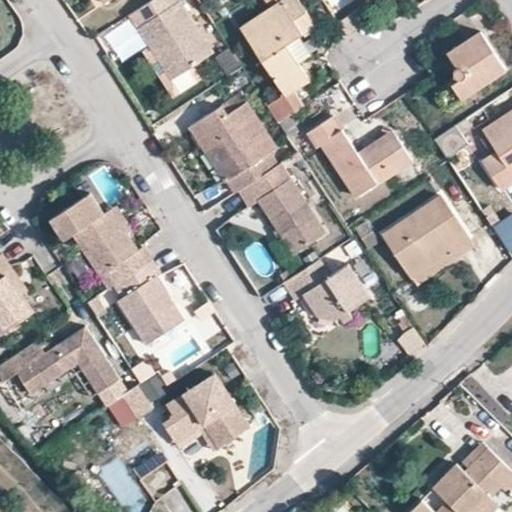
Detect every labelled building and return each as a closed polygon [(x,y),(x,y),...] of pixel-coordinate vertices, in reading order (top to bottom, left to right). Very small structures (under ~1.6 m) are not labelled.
[(178,0),(151,0),(129,15),(151,48),(159,44),(179,77),(194,67),(214,53),(178,0)] [(290,116),(303,106),(294,92),(309,81),(299,66),(285,45),(291,41),(315,26),(296,0),(280,0),(240,26),(284,93),(267,104),(279,122),(290,116)] [(360,7),(338,22),(348,35),(369,21),(360,7)] [(453,84),(462,98),(505,70),(480,32),(447,54),(457,66),(453,71),(453,76),(458,81),(453,84)] [(285,45),(299,66),(304,62),(291,41),(285,45)] [(159,44),(151,48),(146,52),(173,93),(200,75),(194,67),(179,77),(159,44)] [(217,58),(228,74),(240,66),(229,51),(217,58)] [(449,107),(462,98),(453,84),(451,85),(443,98),(449,107)] [(230,114),(247,103),(242,96),(225,106),(230,114)] [(228,181),(237,194),(241,192),(282,165),(286,162),(247,103),(230,114),(225,106),(193,127),(211,155),(229,144),(246,170),(228,181)] [(511,112),(483,132),(497,152),(483,163),(501,191),(511,183),(511,175),(511,174),(511,112)] [(299,132),(290,116),(279,122),(289,138),(299,132)] [(411,161),(396,137),(361,160),(356,153),(333,116),(308,132),(318,146),(322,144),(355,196),(411,161)] [(361,160),(396,137),(391,130),(356,153),(361,160)] [(465,145),(456,132),(442,141),(451,154),(465,145)] [(211,155),(228,181),(246,170),(229,144),(211,155)] [(282,165),(241,192),(250,206),(259,200),(292,179),(282,165)] [(292,179),(259,200),(295,255),(328,234),(292,179)] [(114,285),(153,258),(146,248),(140,252),(129,233),(112,209),(106,212),(93,192),(50,220),(64,240),(73,234),(100,277),(106,273),(114,285)] [(449,257),(471,244),(440,196),(383,234),(411,277),(447,255),(449,257)] [(481,209),(493,225),(500,220),(489,204),(481,209)] [(112,209),(129,233),(135,230),(117,205),(112,209)] [(379,243),(365,221),(355,228),(368,249),(379,243)] [(474,248),(471,244),(449,257),(447,255),(411,277),(417,286),(474,248)] [(2,255),(0,256),(0,338),(0,339),(33,315),(20,297),(11,285),(19,278),(2,255)] [(163,273),(153,258),(114,285),(122,298),(118,301),(146,345),(185,319),(158,278),(163,273)] [(75,281),(90,273),(82,259),(67,267),(75,281)] [(332,276),(321,259),(284,282),(295,300),(306,294),(320,317),(338,321),(345,316),(349,322),(357,316),(353,310),(371,298),(349,266),(332,276)] [(11,285),(20,297),(28,292),(19,278),(11,285)] [(342,326),(349,322),(345,316),(338,321),(342,326)] [(41,339),(0,366),(0,376),(3,381),(18,371),(31,393),(78,363),(99,393),(121,380),(87,328),(49,352),(41,339)] [(414,329),(399,339),(410,355),(425,344),(414,329)] [(133,369),(142,384),(155,376),(147,361),(133,369)] [(207,424),(220,446),(249,428),(215,373),(169,403),(177,416),(166,423),(178,441),(207,424)] [(123,427),(170,395),(157,374),(109,407),(123,427)] [(214,450),(220,446),(207,424),(178,441),(182,447),(203,434),(214,450)] [(462,460),(471,467),(489,449),(481,442),(462,460)] [(511,471),(489,449),(471,467),(467,471),(459,464),(434,489),(448,503),(439,511),(435,511),(423,501),(411,511),(477,511),(492,497),(473,478),(482,469),(502,488),(507,493),(511,487),(511,471)] [(117,505),(138,491),(115,454),(94,468),(117,505)] [(473,478),(492,497),(502,488),(482,469),(473,478)] [(477,511),(493,511),(501,505),(492,497),(477,511)]
